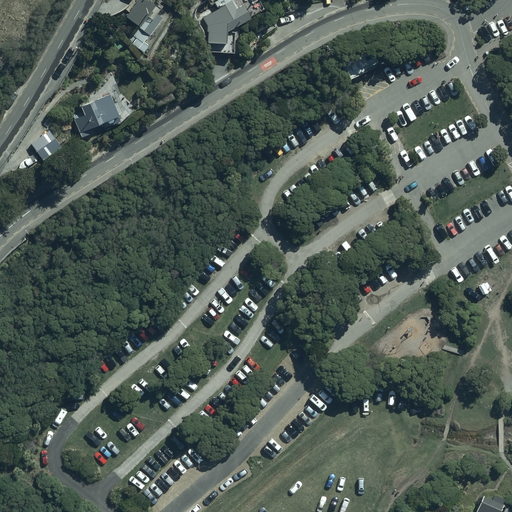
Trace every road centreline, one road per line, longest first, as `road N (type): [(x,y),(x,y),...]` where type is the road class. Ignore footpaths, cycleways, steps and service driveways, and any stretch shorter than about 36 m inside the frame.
road 1 (unclassified): [(0,236),(226,84),(348,15),(434,6),(461,37)]
road 2 (unclassified): [(84,0),(0,142)]
